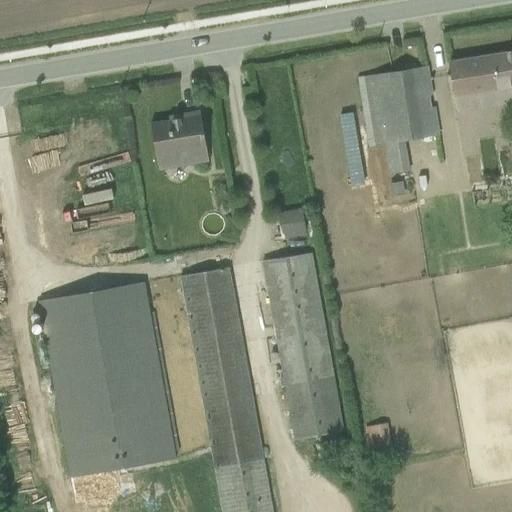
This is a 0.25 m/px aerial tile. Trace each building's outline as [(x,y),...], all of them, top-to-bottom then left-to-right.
[(457,113),(511,103),(511,51),(449,63),(457,113)] [(425,66),(358,78),(370,147),(384,145),(389,174),(409,171),(404,141),(436,135),(425,66)] [(193,165),(209,162),(200,110),(181,114),(182,118),(151,123),(156,156),(191,150),(193,165)] [(392,197),(406,194),(403,181),(389,184),(392,197)] [(281,239),(306,235),(302,209),(276,213),(281,239)] [(313,253),(262,261),(294,440),(295,440),(299,459),(320,455),(316,436),(344,430),(313,253)] [(270,511),(228,267),(179,277),(222,511),(270,511)] [(41,301),(72,476),(176,458),(174,451),(179,450),(154,312),(150,312),(145,282),(41,301)] [(370,458),(392,454),(387,422),(365,427),(370,458)]
